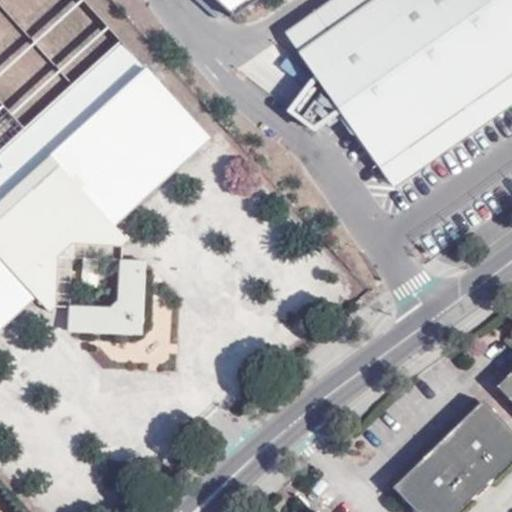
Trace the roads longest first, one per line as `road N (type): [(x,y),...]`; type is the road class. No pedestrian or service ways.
road 1 (unknown): [(385,241),(224,79),(341,0)]
road 2 (residential): [(259,450),(511,259)]
